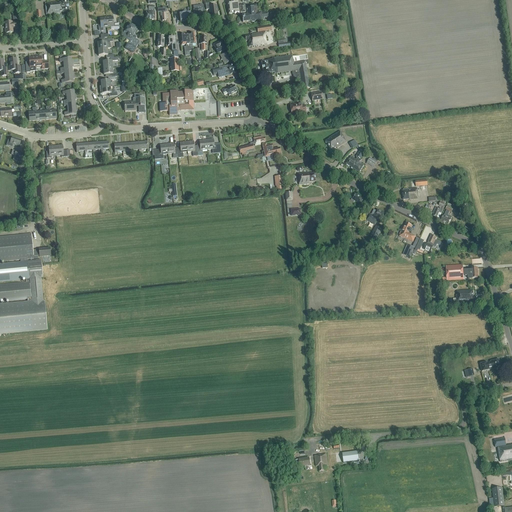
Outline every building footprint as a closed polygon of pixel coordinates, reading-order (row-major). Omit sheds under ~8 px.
[(232,1),(232,2),(227,3),(229,14),(234,13),(234,14),(239,13),(239,12),(240,12),(240,13),(246,13),(245,6),(239,6),(240,11),(239,11),(237,1),(232,1)] [(59,3),(59,2),(46,3),(46,15),(60,14),(60,13),(63,13),(64,15),(67,15),(66,13),(69,12),(68,2),(62,2),(62,3),(59,3)] [(211,16),(218,16),(216,5),(210,6),(209,3),(205,4),(206,10),(210,9),(211,16)] [(204,8),(203,5),(199,5),(199,6),(194,7),(193,10),(194,15),(195,15),(196,20),(203,19),(202,15),(205,15),(204,8)] [(154,6),(148,6),(148,11),(146,11),(145,20),(154,20),(155,11),(154,11),(154,6)] [(167,11),(167,8),(158,8),(158,13),(160,12),(161,16),(162,16),(162,21),(166,20),(166,19),(168,19),(167,12),(166,12),(166,11),(167,11)] [(248,15),(242,15),(243,22),(251,21),(251,22),(255,22),(255,21),(262,20),(262,18),(268,18),(267,12),(257,14),(257,8),(247,9),(248,15)] [(180,22),(190,21),(189,12),(186,12),(185,11),(182,11),(182,13),(179,13),(180,22)] [(112,17),(105,18),(106,28),(110,27),(110,29),(119,29),(118,23),(112,24),(112,17)] [(98,28),(100,28),(100,31),(102,31),(102,28),(106,28),(105,18),(99,18),(99,24),(98,24),(98,28)] [(4,23),(5,34),(13,33),(12,29),(14,29),(18,29),(18,23),(12,23),(12,22),(4,23)] [(137,29),(129,24),(121,37),(129,41),(125,48),(133,53),(138,45),(139,46),(140,45),(140,46),(141,44),(141,43),(139,42),(140,42),(135,39),(137,37),(133,35),(137,29)] [(245,37),(245,41),(248,41),(249,47),(254,47),(266,46),(264,32),(272,31),(271,26),(257,28),(258,34),(252,34),(252,36),(245,37)] [(190,47),(188,35),(180,35),(181,45),(186,45),(186,47),(184,48),(185,56),(189,55),(189,51),(193,51),(192,47),(190,47)] [(157,40),(157,47),(161,48),(160,57),(165,57),(166,49),(163,49),(164,39),(163,38),(163,36),(159,36),(158,37),(158,40),(157,40)] [(176,45),(175,36),(167,37),(168,45),(172,45),(172,51),(173,51),(177,50),(177,45),(176,45)] [(105,43),(97,43),(98,50),(107,49),(110,49),(109,42),(112,42),(112,39),(104,40),(105,43)] [(278,41),(279,48),(291,47),(291,42),(287,43),(286,39),(278,41)] [(223,44),(221,41),(218,43),(217,43),(213,45),(215,48),(214,48),(217,54),(226,49),(223,44)] [(110,58),(113,58),(113,55),(107,55),(107,49),(98,50),(98,56),(106,55),(106,58),(110,58)] [(232,61),(228,52),(220,56),(224,65),(232,61)] [(261,63),(263,74),(269,73),(274,73),(274,74),(292,71),(294,79),(300,78),(302,90),(309,88),(305,61),(294,63),(293,60),(292,60),(292,56),(272,59),(272,61),(267,62),(261,63)] [(36,72),(36,68),(35,57),(29,58),(29,64),(25,65),(26,73),(30,73),(30,71),(36,71),(36,72)] [(41,57),(35,57),(36,68),(42,68),(42,70),(48,69),(47,62),(41,62),(41,57)] [(102,62),(103,69),(112,68),(112,62),(117,62),(117,60),(117,58),(113,59),(113,58),(110,58),(110,61),(102,62)] [(9,71),(15,70),(15,74),(21,73),(20,67),(17,67),(16,59),(9,60),(10,66),(9,67),(9,71)] [(178,59),(170,59),(171,72),(178,72),(178,59)] [(219,68),(212,69),(213,75),(217,74),(217,73),(219,72),(220,76),(225,75),(226,75),(236,73),(234,65),(219,68)] [(111,78),(115,77),(119,77),(119,74),(116,74),(116,72),(113,72),(112,68),(103,69),(104,75),(111,74),(111,78)] [(100,82),(101,88),(110,87),(109,81),(115,80),(115,77),(111,78),(108,78),(108,81),(100,82)] [(5,91),(9,91),(9,83),(0,84),(0,90),(5,90),(5,91)] [(227,89),(226,88),(222,90),(224,95),(228,93),(229,95),(232,94),(232,93),(237,91),(234,86),(227,89)] [(110,87),(101,88),(102,94),(109,94),(109,97),(117,96),(116,93),(110,94),(110,87)] [(170,94),(163,94),(162,94),(163,104),(159,104),(160,112),(169,111),(169,116),(177,115),(177,111),(177,110),(179,110),(180,111),(188,110),(189,109),(191,110),(193,110),(192,91),(193,91),(184,91),(184,92),(178,93),(178,91),(177,91),(170,92),(170,91),(170,94)] [(6,94),(6,97),(0,97),(0,103),(6,103),(6,104),(10,104),(10,96),(11,96),(11,93),(6,94)] [(322,99),(321,93),(311,94),(312,101),(322,99)] [(124,111),(135,111),(135,105),(138,105),(138,106),(144,106),(143,98),(141,98),(134,98),(133,99),(134,99),(134,102),(124,103),(124,111)] [(296,104),(290,105),(291,112),(291,113),(295,113),(296,114),(298,113),(299,113),(302,112),(302,114),(306,113),(305,106),(301,107),(301,104),(296,105),(296,104)] [(48,107),(50,120),(57,119),(56,110),(51,110),(51,109),(51,106),(48,107)] [(8,117),(12,117),(11,109),(0,110),(1,117),(7,116),(8,117)] [(326,141),(331,150),(336,147),(337,148),(346,142),(344,139),(345,138),(340,131),(329,138),(329,139),(326,141)] [(253,141),(254,143),(250,144),(250,145),(239,148),(240,154),(242,154),(242,156),(246,155),(245,153),(246,153),(246,152),(254,150),(253,145),(254,145),(255,146),(260,145),(260,143),(265,142),(264,138),(262,138),(261,137),(253,139),(253,141)] [(21,141),(12,138),(11,141),(8,140),(6,146),(12,148),(13,145),(19,147),(21,141)] [(213,139),(206,140),(207,150),(212,149),(212,151),(217,151),(221,150),(220,144),(217,144),(214,144),(213,139)] [(200,146),(197,146),(197,153),(202,152),(202,150),(207,150),(206,140),(199,141),(200,146)] [(107,142),(99,143),(100,150),(101,151),(103,151),(103,150),(108,149),(107,142)] [(138,143),(138,150),(139,151),(141,151),(141,150),(147,149),(146,142),(138,143)] [(177,149),(178,155),(178,158),(183,158),(182,153),(187,152),(186,142),(179,143),(180,148),(177,149)] [(198,156),(197,146),(194,146),(193,142),(186,142),(187,152),(192,152),(193,157),(198,156)] [(92,143),(84,144),(84,151),(84,153),(87,152),(87,151),(92,151),(92,143)] [(99,143),(92,143),(92,151),(92,152),(95,152),(95,150),(100,150),(99,143)] [(133,151),(138,150),(138,143),(130,144),(130,151),(131,151),(131,152),(133,152),(133,151)] [(84,151),(84,144),(76,145),(76,153),(79,153),(78,152),(84,151)] [(122,151),(122,144),(114,145),(114,153),(117,153),(117,152),(122,151)] [(122,144),(122,151),(123,153),(125,153),(125,151),(130,151),(130,144),(122,144)] [(168,154),(167,144),(160,145),(160,150),(154,151),(155,160),(158,160),(158,157),(163,157),(163,155),(168,154)] [(173,156),(178,155),(177,149),(174,149),(174,144),(167,144),(168,154),(173,154),(173,156)] [(270,156),(273,155),(274,158),(281,157),(280,153),(280,152),(280,151),(280,150),(279,149),(279,148),(275,149),(273,149),(271,144),(266,146),(266,144),(262,145),(264,152),(265,157),(267,157),(270,156)] [(56,156),(55,146),(49,147),(49,152),(46,152),(47,159),(52,159),(52,157),(56,156)] [(62,146),(55,146),(56,156),(61,156),(61,158),(70,157),(69,151),(69,150),(63,151),(62,146)] [(12,160),(18,162),(20,158),(21,153),(15,151),(14,156),(12,160)] [(351,158),(346,165),(353,169),(358,159),(360,160),(360,159),(364,153),(360,151),(356,157),(357,159),(356,161),(351,158)] [(367,162),(373,167),(376,162),(377,160),(373,158),(372,160),(370,158),(367,162)] [(360,160),(358,159),(353,169),(359,173),(362,168),(363,165),(359,162),(359,161),(360,161),(361,160),(360,160)] [(308,174),(308,173),(297,174),(299,185),(309,184),(309,182),(315,182),(314,173),(308,174)] [(409,200),(418,199),(417,188),(403,190),(403,191),(402,191),(403,200),(409,199),(409,200)] [(363,199),(354,194),(350,201),(348,200),(346,204),(347,204),(347,212),(350,212),(350,206),(352,203),(353,203),(354,201),(359,204),(363,199)] [(443,217),(441,222),(448,225),(450,220),(451,217),(448,216),(449,212),(451,213),(453,209),(451,207),(447,206),(445,210),(446,211),(443,217)] [(440,214),(441,210),(435,208),(432,214),(434,214),(433,216),(439,219),(441,214),(440,214)] [(380,222),(384,214),(377,210),(376,212),(373,210),(371,216),(369,215),(366,221),(374,225),(377,220),(380,222)] [(409,230),(411,226),(405,224),(404,228),(403,227),(401,232),(400,232),(399,234),(399,235),(399,236),(412,242),(415,237),(408,234),(409,230)] [(376,239),(381,229),(376,227),(371,236),(376,239)] [(0,265),(0,281),(25,279),(26,283),(0,285),(0,301),(27,299),(27,303),(0,305),(0,333),(47,329),(44,302),(42,302),(40,278),(42,278),(41,262),(27,263),(27,259),(33,259),(33,257),(39,256),(39,257),(50,256),(50,248),(39,249),(39,250),(33,251),(31,234),(0,236),(0,262),(21,260),(21,264),(0,265)] [(432,246),(435,238),(431,236),(427,244),(426,244),(424,250),(430,253),(432,247),(432,246)] [(407,245),(404,251),(410,254),(412,247),(407,245)] [(468,269),(468,270),(463,270),(463,265),(446,266),(446,278),(437,278),(437,282),(464,280),(464,277),(468,276),(468,279),(471,278),(471,279),(478,278),(478,268),(471,269),(468,269)] [(464,305),(473,304),(475,301),(477,301),(477,296),(473,297),(473,290),(457,291),(457,295),(455,295),(456,299),(453,299),(453,304),(456,304),(467,303),(467,305),(464,305)] [(493,369),(500,367),(499,360),(491,362),(491,363),(488,363),(488,362),(480,364),(482,372),(489,370),(489,367),(492,366),(493,369)] [(494,440),(495,447),(498,447),(501,462),(511,460),(511,444),(506,446),(505,439),(494,440)] [(357,451),(341,453),(342,463),(358,461),(357,451)] [(324,467),(328,466),(326,454),(318,455),(318,456),(314,456),(316,467),(318,466),(319,472),(324,471),(324,467)] [(309,458),(299,460),(300,467),(310,466),(309,458)] [(491,490),(491,492),(493,508),(504,506),(502,492),(502,488),(491,490)]
